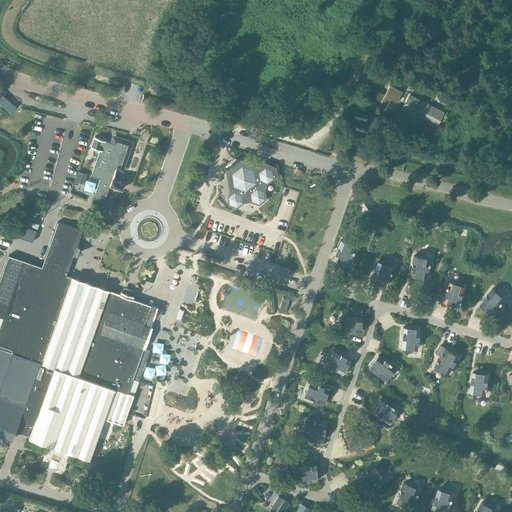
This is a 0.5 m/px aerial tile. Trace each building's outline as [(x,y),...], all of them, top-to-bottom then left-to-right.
[(83,48),(85,37),(77,36),(75,46),(83,48)] [(402,92),(389,85),(378,107),(385,110),(390,99),(396,102),(402,92)] [(406,111),(402,118),(416,125),(419,117),(435,125),(442,112),(409,96),(402,109),(406,111)] [(39,150),(55,154),(61,131),(44,127),(39,150)] [(120,168),(127,148),(124,143),(115,140),(114,144),(94,138),(91,147),(100,150),(91,176),(100,179),(94,196),(105,200),(116,167),(120,168)] [(266,183),(267,183),(273,178),(272,170),(265,167),(258,172),(258,173),(254,174),(254,170),(241,166),(239,168),(239,167),(237,166),(233,169),(233,172),(234,172),(231,174),(233,187),(236,188),(235,192),(234,192),(227,197),(229,205),(236,208),(243,203),(242,202),(251,200),(251,201),(259,204),(265,199),(264,191),(263,191),(266,183)] [(26,184),(46,191),(52,175),(32,168),(26,184)] [(291,192),(298,176),(291,174),(285,189),(291,192)] [(151,193),(160,193),(161,181),(152,180),(151,193)] [(326,187),(321,203),(328,205),(333,189),(326,187)] [(278,215),(285,216),(288,199),(281,198),(278,215)] [(312,226),(319,229),(325,212),(318,210),(312,226)] [(378,214),(375,222),(392,228),(395,220),(378,214)] [(82,231),(57,222),(41,267),(8,256),(0,278),(0,306),(6,309),(3,317),(0,315),(0,435),(12,440),(15,431),(29,436),(28,439),(48,445),(42,462),(53,466),(65,471),(71,454),(89,460),(104,418),(122,424),(132,395),(126,393),(142,347),(143,347),(150,328),(143,326),(150,306),(125,297),(66,276),(82,231)] [(10,234),(32,242),(36,231),(14,223),(10,234)] [(215,230),(231,235),(234,228),(217,223),(215,230)] [(500,236),(502,226),(488,223),(486,233),(500,236)] [(273,225),(271,232),(286,238),(289,231),(273,225)] [(481,230),(477,237),(485,242),(489,235),(481,230)] [(241,238),(254,243),(257,237),(243,231),(241,238)] [(407,245),(412,234),(403,231),(399,241),(407,245)] [(314,245),(316,238),(298,235),(297,242),(314,245)] [(415,235),(413,242),(419,244),(422,238),(415,235)] [(432,236),(431,254),(439,255),(439,245),(445,246),(446,237),(432,236)] [(272,248),(271,254),(280,256),(283,244),(268,241),(266,247),(272,248)] [(467,263),(478,266),(486,246),(475,242),(467,263)] [(491,267),(497,250),(490,248),(484,265),(491,267)] [(511,248),(509,248),(502,272),(510,274),(511,266),(511,248)] [(294,249),(291,257),(308,263),(310,255),(294,249)] [(336,268),(355,275),(361,256),(353,253),(352,256),(341,253),(336,268)] [(412,256),(407,271),(425,278),(431,263),(412,256)] [(376,257),(370,272),(390,279),(395,264),(376,257)] [(459,306),(465,287),(450,282),(446,295),(439,294),(438,300),(459,306)] [(505,299),(492,289),(480,305),(497,319),(501,314),(496,310),(505,299)] [(355,316),(340,316),(340,332),(361,332),(361,310),(355,310),(355,316)] [(419,329),(403,327),(401,348),(417,349),(419,329)] [(422,342),(419,352),(428,355),(431,344),(422,342)] [(435,366),(448,374),(459,357),(440,345),(437,351),(442,354),(435,366)] [(342,374),(350,361),(332,350),(324,363),(342,374)] [(394,368),(378,355),(369,368),(385,380),(394,368)] [(497,368),(493,377),(502,381),(506,371),(497,368)] [(169,401),(187,406),(191,394),(192,394),(196,377),(178,372),(169,401)] [(489,374),(473,372),(470,392),(486,395),(489,374)] [(391,376),(387,388),(401,393),(405,382),(391,376)] [(304,396),(323,404),(328,389),(309,382),(304,396)] [(410,397),(414,385),(408,383),(405,395),(410,397)] [(423,401),(427,402),(426,409),(435,410),(437,391),(424,390),(423,401)] [(439,394),(436,404),(442,407),(446,397),(439,394)] [(442,417),(451,419),(458,397),(449,394),(442,417)] [(389,423),(397,410),(380,399),(372,413),(389,423)] [(466,415),(473,416),(475,402),(469,401),(466,415)] [(483,405),(480,413),(487,415),(490,407),(483,405)] [(489,407),(483,430),(491,432),(497,409),(489,407)] [(322,446),(325,424),(305,421),(303,437),(317,439),(316,445),(322,446)] [(365,432),(359,434),(357,429),(344,434),(350,453),(370,447),(365,432)] [(511,472),(511,435),(504,433),(492,469),(511,476),(511,472)] [(140,453),(155,458),(157,451),(142,446),(140,453)] [(174,456),(172,464),(183,466),(185,458),(174,456)] [(209,474),(211,466),(194,462),(193,470),(209,474)] [(316,481),(315,465),(295,466),(296,482),(316,481)] [(383,479),(374,467),(358,478),(367,491),(383,479)] [(161,478),(178,481),(180,474),(162,470),(161,478)] [(225,479),(227,472),(220,470),(218,476),(225,479)] [(187,484),(203,489),(205,482),(189,477),(187,484)] [(411,507),(418,488),(404,483),(396,502),(411,507)] [(439,489),(432,508),(443,511),(454,511),(458,502),(452,500),(454,494),(439,489)] [(278,496),(268,511),(283,511),(289,503),(278,496)] [(28,511),(34,511),(37,503),(17,497),(14,507),(28,511)] [(494,511),(496,510),(482,502),(476,511),(494,511)]
